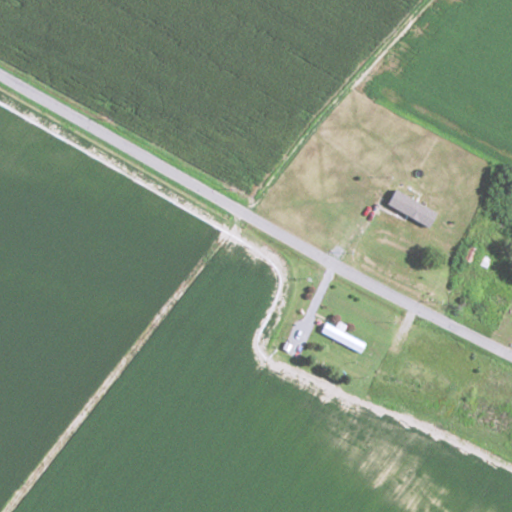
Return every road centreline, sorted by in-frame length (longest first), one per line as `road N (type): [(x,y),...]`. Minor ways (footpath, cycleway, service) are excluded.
road 1 (track): [(0,503),(46,434),(418,0)]
road 2 (residential): [(511,355),(354,278),(0,78)]
